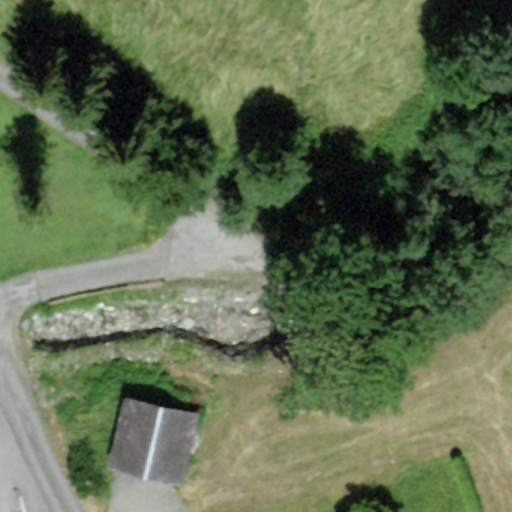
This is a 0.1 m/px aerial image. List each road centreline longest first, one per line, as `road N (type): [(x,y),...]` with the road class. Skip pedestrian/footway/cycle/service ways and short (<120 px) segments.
road 1 (residential): [(0,77),(125,157),(179,207),(190,240),(173,259),(0,305)]
road 2 (residential): [(49,511),(0,383)]
